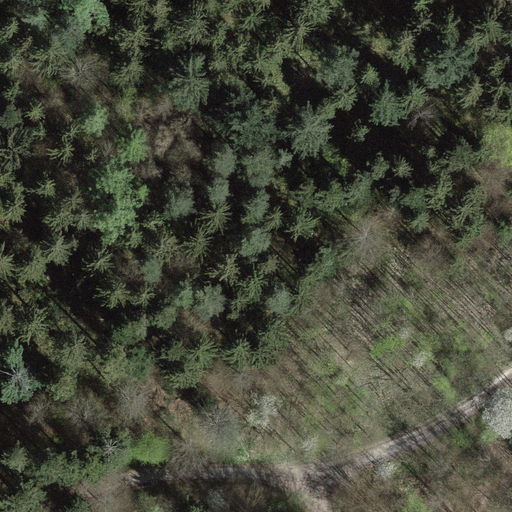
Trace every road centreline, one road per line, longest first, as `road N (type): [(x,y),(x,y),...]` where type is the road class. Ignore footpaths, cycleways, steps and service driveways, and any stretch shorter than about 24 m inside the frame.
road 1 (track): [(511,375),(475,407),(411,438),(302,470),(327,511)]
road 2 (track): [(75,511),(150,477),(302,470)]
